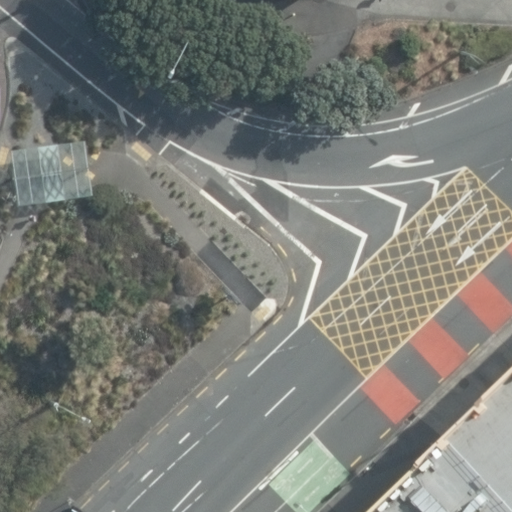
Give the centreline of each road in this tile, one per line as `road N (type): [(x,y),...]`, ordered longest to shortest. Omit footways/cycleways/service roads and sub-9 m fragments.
road 1 (primary): [(511,122),(406,152),(292,159),(81,62),(0,9)]
road 2 (primary): [(511,179),(170,511)]
